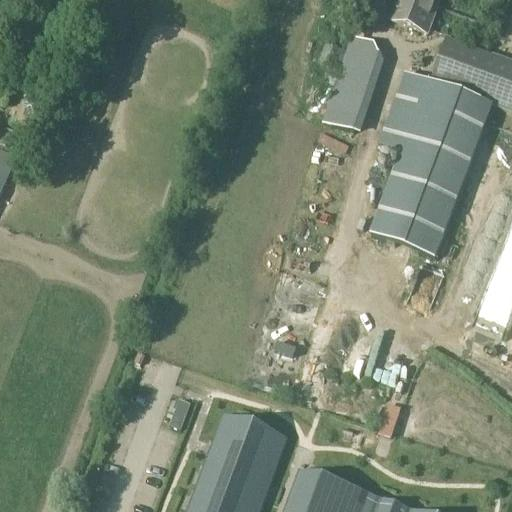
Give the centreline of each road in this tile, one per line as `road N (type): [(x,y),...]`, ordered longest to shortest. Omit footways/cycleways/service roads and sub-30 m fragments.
road 1 (unknown): [(377,0),(386,93),(340,261)]
road 2 (unknown): [(511,144),(433,308)]
